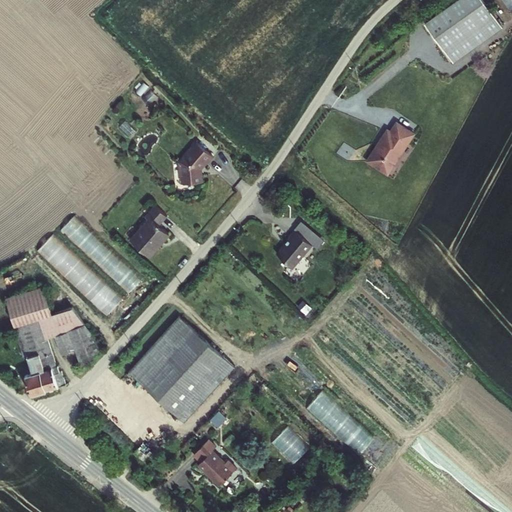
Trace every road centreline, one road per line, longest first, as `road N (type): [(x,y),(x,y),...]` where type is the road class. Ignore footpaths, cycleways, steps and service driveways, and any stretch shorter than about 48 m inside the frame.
road 1 (unclassified): [(396,0),(348,53),(265,179),(44,430)]
road 2 (tertiary): [(44,430),(148,511)]
